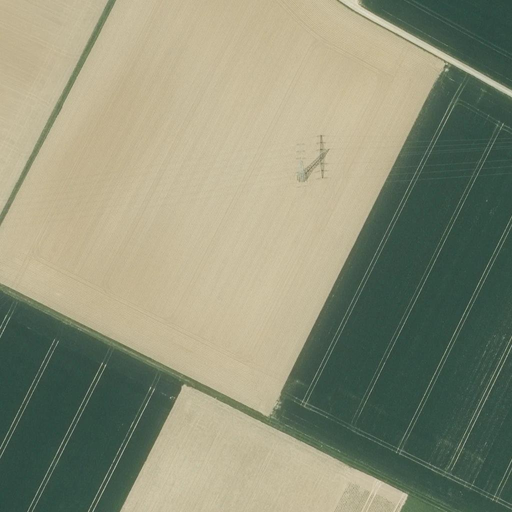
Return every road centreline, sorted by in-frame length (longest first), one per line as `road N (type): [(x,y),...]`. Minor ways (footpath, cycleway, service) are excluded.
road 1 (track): [(447,511),(0,291)]
road 2 (track): [(341,0),(511,94)]
